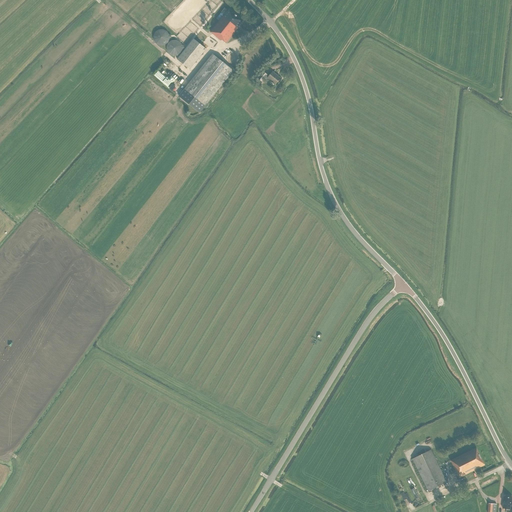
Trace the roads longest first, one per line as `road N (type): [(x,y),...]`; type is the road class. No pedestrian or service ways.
road 1 (tertiary): [(403,284),(332,199),(294,58),(248,0)]
road 2 (tertiary): [(251,511),(356,338),(403,284)]
road 3 (tertiary): [(511,465),(440,330),(403,284)]
